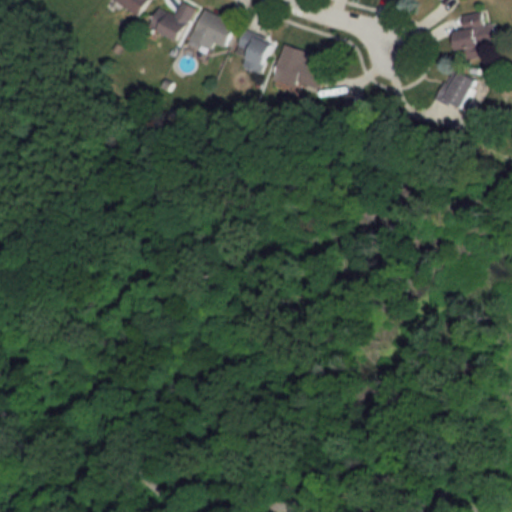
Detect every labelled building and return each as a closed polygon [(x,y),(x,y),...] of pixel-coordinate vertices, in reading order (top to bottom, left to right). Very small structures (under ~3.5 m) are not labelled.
[(117,0),(142,14),(149,0),(117,0)] [(199,6),(186,0),(184,0),(178,14),(162,6),(153,25),(183,40),(199,6)] [(194,37),(225,52),(239,24),(207,9),(194,37)] [(468,27),(459,29),(461,47),(499,42),(497,23),(488,24),(486,11),(466,13),(468,27)] [(239,54),(248,56),(245,66),(266,72),(276,38),(246,29),(239,54)] [(311,49),(285,43),(278,79),(324,89),(329,67),(308,62),(311,49)] [(442,94),(466,107),(482,79),(458,65),(442,94)]
